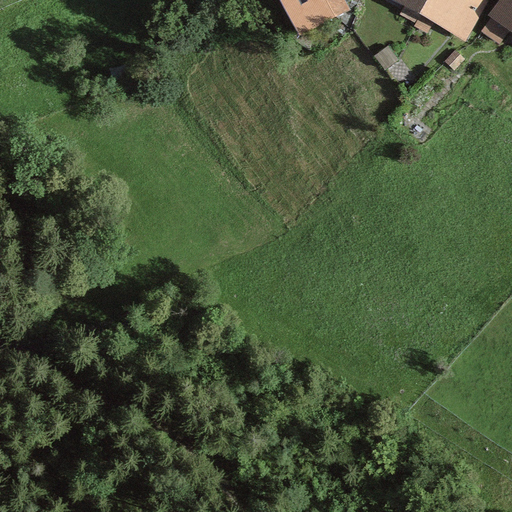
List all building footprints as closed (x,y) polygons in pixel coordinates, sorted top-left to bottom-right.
[(290,16),(300,34),(345,10),(339,0),(289,0),(296,13),(290,16)] [(417,22),(423,11),(428,0),(404,0),(410,3),(403,14),(417,22)] [(428,0),(423,11),(417,22),(416,25),(427,31),(434,17),(465,34),(482,3),(476,0),(428,0)] [(511,0),(505,0),(486,28),(502,39),(511,26),(511,0)] [(455,53),(446,62),(454,69),(462,60),(455,53)]
